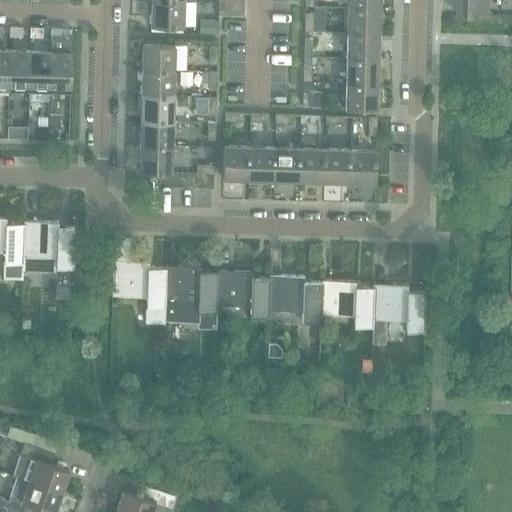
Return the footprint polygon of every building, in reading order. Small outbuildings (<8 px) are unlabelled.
[(488,15),(488,0),(458,0),(458,14),(488,15)] [(182,28),(183,2),(150,1),(150,27),(182,28)] [(243,16),(243,4),(219,3),(218,15),(243,16)] [(303,30),(321,30),(322,6),(312,5),(312,13),(304,13),(303,30)] [(378,33),(379,8),(348,7),(347,32),(378,33)] [(8,35),(21,36),(21,25),(8,25),(8,35)] [(28,36),(41,36),(42,26),(29,26),(28,36)] [(49,52),(48,91),(68,91),(70,27),(49,26),(49,52)] [(378,58),(378,33),(347,32),(346,57),(378,58)] [(303,55),(311,55),(311,37),(303,37),(303,55)] [(301,49),(301,40),(284,40),(284,50),(301,49)] [(140,70),(172,71),(173,46),(141,45),(140,70)] [(0,89),(7,89),(8,51),(0,50),(0,89)] [(27,90),(29,52),(8,51),(7,89),(27,90)] [(48,91),(49,52),(29,52),(27,90),(48,91)] [(377,83),(378,58),(346,57),(345,82),(377,83)] [(302,80),(310,81),(310,63),(302,62),(302,80)] [(172,96),(172,71),(140,70),(140,95),(172,96)] [(207,89),(215,89),(215,71),(207,70),(207,89)] [(376,109),(377,83),(345,82),(345,108),(376,109)] [(302,88),(301,106),(310,106),(310,88),(302,88)] [(171,121),(172,96),(140,95),(139,120),(171,121)] [(206,122),(214,123),(215,95),(191,95),(191,109),(206,109),(206,122)] [(223,120),(241,121),(241,112),(224,111),(223,119),(223,120)] [(248,121),(267,121),(267,113),(248,112),(248,121)] [(273,121),(292,122),(292,114),(274,113),(273,121)] [(299,122),(317,123),(318,114),(299,114),(299,122)] [(324,123),(342,124),(343,115),(324,115),(324,123)] [(367,116),(367,134),(375,134),(375,116),(367,116)] [(170,146),(171,121),(139,120),(138,145),(170,146)] [(214,140),(214,123),(206,122),(206,139),(214,140)] [(169,171),(170,146),(138,145),(137,170),(169,171)] [(247,177),(248,146),(223,145),(222,177),(247,177)] [(273,178),(274,147),(248,146),(247,177),(273,178)] [(298,179),(299,148),(274,147),(273,178),(298,179)] [(323,180),(324,148),(299,148),(298,179),(323,180)] [(349,180),(350,149),(324,148),(323,180),(349,180)] [(350,149),(349,180),(374,181),(375,150),(350,149)] [(195,172),(213,173),(213,165),(195,164),(195,172)] [(21,256),(22,223),(4,222),(4,217),(0,216),(0,250),(2,251),(1,277),(21,278),(21,256)] [(22,220),(22,223),(21,256),(54,257),(54,267),(74,267),(75,227),(57,226),(57,221),(22,220)] [(163,323),(165,265),(164,265),(164,267),(148,266),(148,261),(128,261),(128,236),(113,235),(112,260),(111,295),(145,296),(145,306),(145,323),(163,323)] [(215,311),(215,305),(217,270),(216,270),(216,271),(200,271),(200,266),(165,265),(163,323),(164,323),(164,320),(197,320),(197,328),(215,328),(215,311)] [(267,310),(269,275),(268,275),(268,276),(250,276),(250,271),(217,270),(215,305),(248,306),(247,316),(267,317),(267,310)] [(319,322),(319,314),(321,280),(320,280),(320,282),(303,281),(303,276),(269,275),(267,310),(301,311),(300,321),(319,322)] [(371,327),(371,319),(373,284),(372,284),(372,286),(355,286),(356,281),(321,280),(319,314),(353,315),(353,326),(371,327)] [(373,284),(371,319),(404,321),(403,331),(423,331),(425,291),(406,291),(406,286),(373,284)] [(29,479),(61,490),(68,469),(50,463),(54,452),(24,441),(20,453),(24,454),(21,462),(33,466),(29,479)] [(54,511),(61,490),(29,479),(22,500),(10,496),(8,500),(0,497),(0,505),(6,507),(18,511),(33,511),(36,506),(54,511)] [(116,510),(123,511),(152,511),(156,501),(172,507),(176,495),(145,484),(141,496),(123,490),(116,510)]
